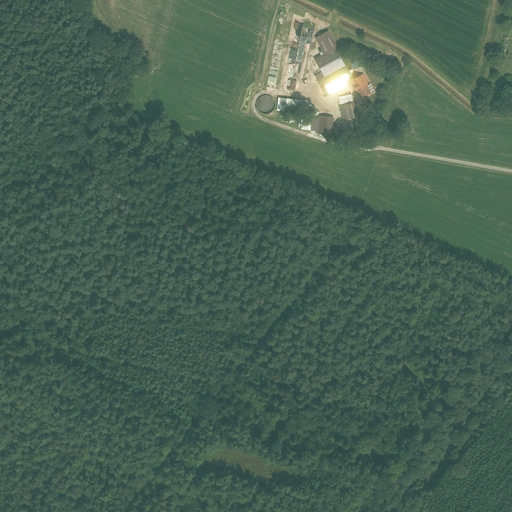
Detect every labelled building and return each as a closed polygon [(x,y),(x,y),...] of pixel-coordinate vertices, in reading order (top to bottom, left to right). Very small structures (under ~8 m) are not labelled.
[(317,35),(325,50),(337,44),(338,43),(330,28),(317,35)] [(504,60),(508,44),(503,43),(499,59),(504,60)] [(323,69),(326,74),(347,63),(337,44),(325,50),(316,55),(323,69)] [(349,58),(353,69),(357,67),(354,57),(349,58)] [(322,83),(349,69),(350,68),(347,63),(326,74),(323,69),(316,73),(322,83)] [(322,83),(327,94),(354,79),(352,77),(353,77),(349,69),(322,83)] [(353,77),(352,77),(354,79),(356,83),(355,83),(357,87),(358,87),(362,95),(372,90),(371,89),(368,83),(362,72),(353,77)] [(353,91),(340,94),(341,102),(345,101),(353,100),(355,100),(353,91)] [(275,96),(272,94),(269,92),(265,92),(261,94),(259,97),(258,101),(258,104),(260,108),(262,110),(265,111),(269,111),(273,109),(275,107),(277,103),(276,99),(275,96)] [(320,110),(307,97),(306,98),(306,97),(279,94),(278,108),(305,110),(305,108),(313,117),(320,110)] [(353,100),(345,101),(348,116),(355,115),(353,100)] [(334,132),(335,114),(320,113),(319,130),(334,132)] [(302,116),(300,125),(302,125),(301,129),(310,130),(312,117),(302,116)]
